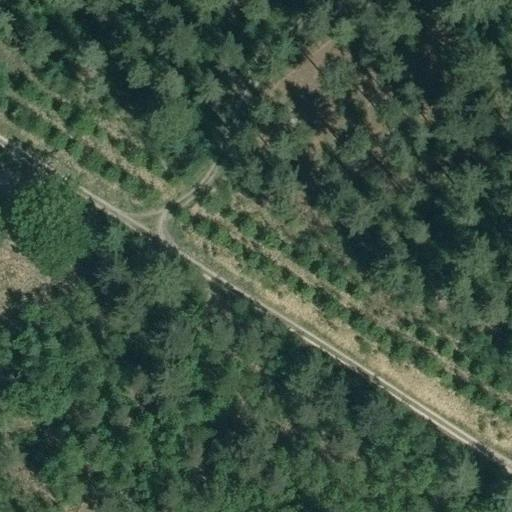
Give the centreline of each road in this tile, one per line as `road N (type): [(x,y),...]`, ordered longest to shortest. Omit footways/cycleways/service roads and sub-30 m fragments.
road 1 (track): [(511,470),(0,143)]
road 2 (track): [(143,234),(215,166),(255,78),(329,0)]
